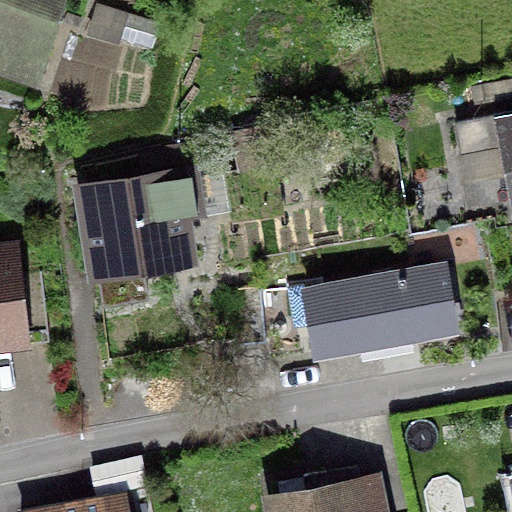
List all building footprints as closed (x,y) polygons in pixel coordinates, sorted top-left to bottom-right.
[(0,0),(0,66),(34,78),(60,0),(0,0)] [(511,112),(451,124),(459,165),(498,158),(511,225),(511,224),(511,112)] [(237,162),(270,156),(265,128),(232,134),(237,162)] [(227,177),(232,212),(273,206),(268,171),(227,177)] [(80,190),(93,269),(98,302),(143,294),(137,254),(181,246),(176,213),(194,210),(188,174),(80,190)] [(0,336),(44,332),(37,273),(7,277),(5,255),(0,255),(0,336)] [(354,340),(374,337),(407,331),(408,333),(450,326),(440,269),(302,292),(312,350),(354,343),(354,340)] [(232,347),(262,344),(256,286),(227,289),(232,347)] [(142,480),(137,458),(89,469),(94,491),(142,480)] [(378,511),(373,481),(325,490),(322,472),(299,477),(302,494),(269,500),(271,511),(378,511)] [(120,511),(117,495),(26,511),(120,511)]
